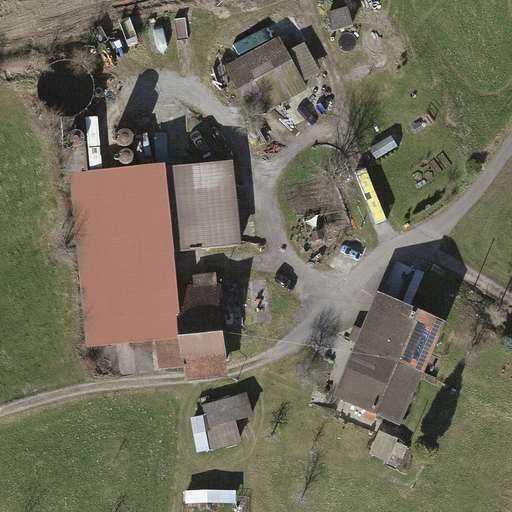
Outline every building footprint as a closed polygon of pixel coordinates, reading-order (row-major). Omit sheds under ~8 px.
[(349,7),(328,13),(334,33),(355,27),(349,7)] [(281,38),(226,68),(255,121),(310,91),(281,38)] [(82,146),(84,144),(85,141),(85,138),(84,135),(83,133),(80,131),(77,130),(75,131),(72,132),(70,134),(68,136),(68,139),(68,142),(70,144),(72,146),(74,147),(77,147),(80,147),(82,146)] [(131,148),(133,146),(134,144),(134,141),(134,138),(132,136),(130,134),(127,133),(124,133),(121,135),(119,137),(117,139),(117,142),(118,145),(119,147),(121,149),(124,150),(126,150),(129,150),(131,148)] [(89,147),(62,150),(65,186),(72,185),(87,348),(156,343),(160,371),(185,370),(186,379),(187,383),(231,379),(229,372),(217,285),(178,289),(175,253),(242,247),(234,163),(168,169),(167,164),(91,171),(89,147)] [(132,166),(134,164),(135,161),(135,159),(135,156),(133,153),(131,151),(128,151),(125,151),(122,152),(120,154),(118,157),(118,160),(119,162),(120,165),(122,166),(125,168),(127,168),(130,167),(132,166)] [(357,346),(426,377),(449,324),(380,295),(357,346)] [(426,377),(357,346),(333,399),(367,414),(365,419),(375,424),(377,419),(402,431),(426,377)] [(247,394),(203,407),(206,417),(192,419),(197,454),(212,451),(243,443),(237,422),(255,418),(247,394)] [(399,441),(381,432),(371,454),(389,463),(399,441)]
